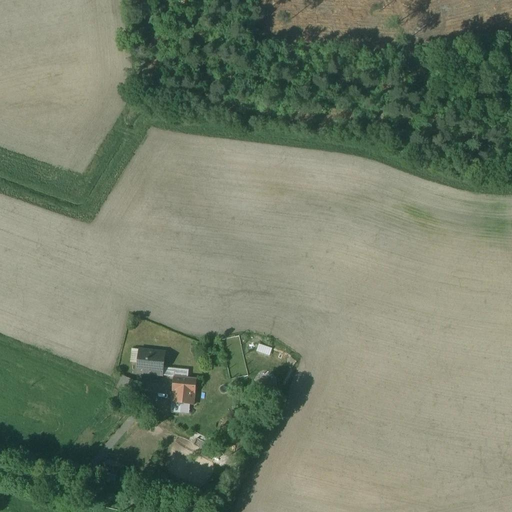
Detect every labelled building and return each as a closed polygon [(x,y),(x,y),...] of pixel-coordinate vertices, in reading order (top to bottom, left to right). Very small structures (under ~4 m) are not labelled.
[(164,349),(139,346),(136,368),(152,370),(151,372),(161,373),(161,372),(168,373),(168,370),(162,369),(164,349)] [(210,379),(173,375),(170,401),(192,403),(193,392),(208,394),(210,379)] [(263,385),(254,391),(259,399),(268,393),(263,385)] [(168,404),(168,412),(187,412),(187,404),(168,404)] [(216,444),(209,440),(206,445),(213,449),(216,444)]
